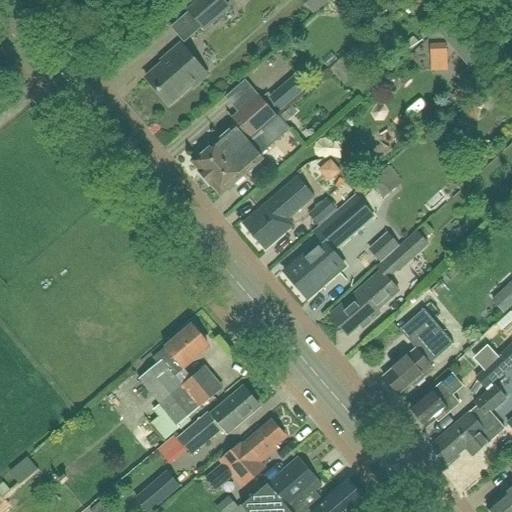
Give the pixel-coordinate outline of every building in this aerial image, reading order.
[(201,0),(187,13),(188,13),(203,31),(228,9),(220,0),(201,0)] [(447,22),(438,30),(459,54),(469,44),(474,41),(453,17),(447,22)] [(193,87),(207,75),(180,45),(167,57),(168,59),(146,79),(169,105),(191,86),(193,87)] [(434,72),(453,70),(452,46),(432,47),(434,72)] [(295,75),(268,98),(280,111),(307,88),(295,75)] [(205,180),(248,142),(245,140),(274,115),(258,97),(232,119),(236,124),(191,162),(200,172),(199,172),(205,180)] [(242,171),(259,157),(290,130),(278,116),(248,142),(205,180),(211,186),(212,186),(221,196),(246,174),(242,171)] [(370,182),(383,199),(400,184),(387,168),(370,182)] [(293,226),(287,220),(313,198),(296,178),(243,224),(265,250),(293,226)] [(328,290),(323,284),(335,274),(326,264),(334,256),(332,253),(373,217),(355,197),(313,233),(322,244),(314,251),(313,249),(285,273),(307,298),(315,291),(320,297),(328,290)] [(307,215),(318,227),(336,211),(326,199),(307,215)] [(492,249),(462,217),(444,234),(474,266),(492,249)] [(387,260),(398,272),(428,245),(417,233),(387,260)] [(379,314),(376,311),(399,291),(381,271),(330,316),(347,336),(359,326),(362,329),(379,314)] [(415,350),(383,377),(398,395),(410,384),(413,388),(433,370),(429,365),(453,344),(424,309),(399,331),(415,350)] [(203,369),(191,379),(181,387),(171,375),(181,367),(183,370),(197,358),(196,356),(208,346),(192,327),(177,340),(175,339),(164,348),(165,348),(156,356),(156,357),(153,359),(157,364),(139,379),(159,405),(155,408),(161,416),(150,425),(163,441),(179,428),(177,426),(221,389),(203,369)] [(492,344),(480,354),(487,363),(499,352),(492,344)] [(511,347),(499,359),(476,380),(485,390),(511,366),(511,347)] [(453,396),(463,387),(452,374),(410,409),(426,427),(435,419),(438,422),(460,404),(453,396)] [(448,463),(465,448),(473,457),(490,441),(504,429),(490,413),(506,399),(495,386),(474,404),(477,407),(433,445),(448,463)] [(226,435),(259,408),(242,387),(209,415),(208,413),(177,439),(190,456),(222,429),(226,435)] [(264,468),(260,464),(278,449),(276,446),(285,438),(271,421),(241,446),(240,445),(220,462),(222,465),(205,479),(215,491),(232,476),(241,487),(264,468)] [(297,458),(241,507),(245,511),(290,511),(288,509),(293,504),(294,505),(297,502),(300,506),(315,492),(322,486),(297,458)] [(149,511),(179,487),(166,473),(136,498),(147,511),(149,511)] [(315,492),(300,506),(305,511),(352,511),(365,502),(347,480),(322,501),(315,492)] [(511,511),(511,485),(487,507),(491,511),(511,511)]
